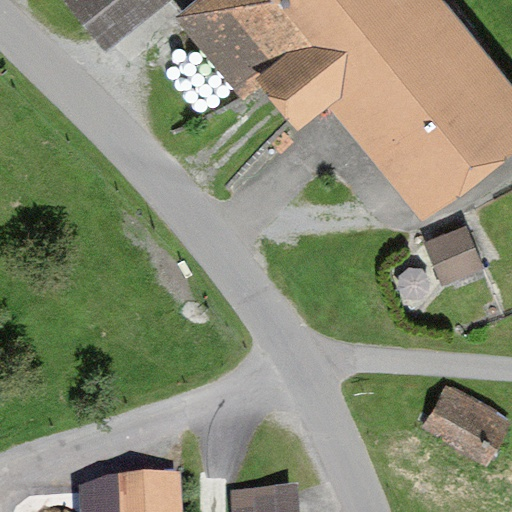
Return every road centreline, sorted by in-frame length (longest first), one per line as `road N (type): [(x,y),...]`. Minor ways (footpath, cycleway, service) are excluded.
road 1 (unclassified): [(0,19),(116,133),(302,359)]
road 2 (track): [(302,359),(205,401),(0,464)]
road 3 (unclassified): [(302,359),(511,371)]
road 4 (unclassified): [(302,359),(347,511)]
